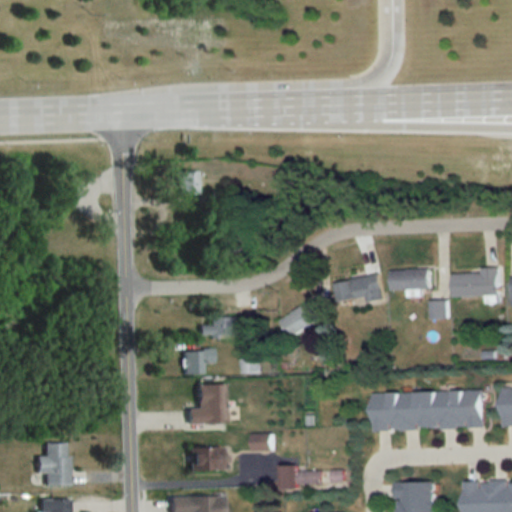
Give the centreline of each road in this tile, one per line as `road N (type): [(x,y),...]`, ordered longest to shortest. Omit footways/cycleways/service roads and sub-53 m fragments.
road 1 (residential): [(123,292),(253,285),(328,239),(354,233),(511,226)]
road 2 (residential): [(128,511),(121,110)]
road 3 (trunk): [(187,108),(352,101)]
road 4 (residential): [(370,474),(389,457),(511,452)]
road 5 (motorway): [(387,100),(511,119)]
road 6 (trunk): [(387,100),(511,96)]
road 7 (trunk): [(0,113),(121,110)]
